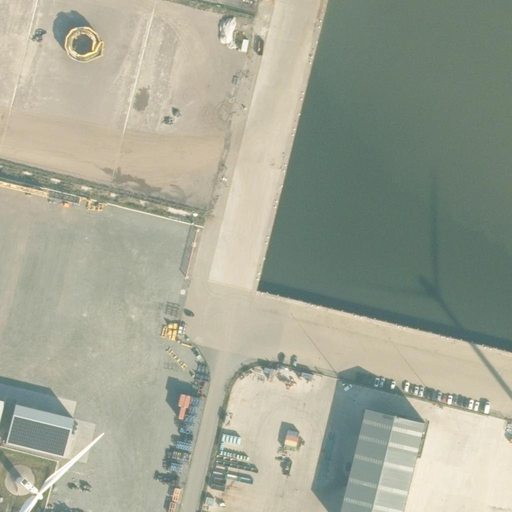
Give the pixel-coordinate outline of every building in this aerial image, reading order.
[(285,374),(283,385),(309,390),(311,379),(285,374)] [(236,396),(259,403),(262,391),(240,384),(236,396)] [(15,404),(5,443),(63,458),(73,418),(15,404)] [(365,409),(340,511),(402,511),(424,423),(365,409)] [(276,414),(272,427),(284,430),(288,417),(276,414)] [(16,480),(16,481),(16,482),(16,483),(17,484),(18,484),(18,485),(19,485),(20,485),(21,485),(22,484),(23,484),(23,483),(24,482),(24,481),(24,480),(23,479),(23,478),(22,478),(21,477),(20,477),(19,477),(18,477),(18,478),(17,478),(16,479),(16,480)]
